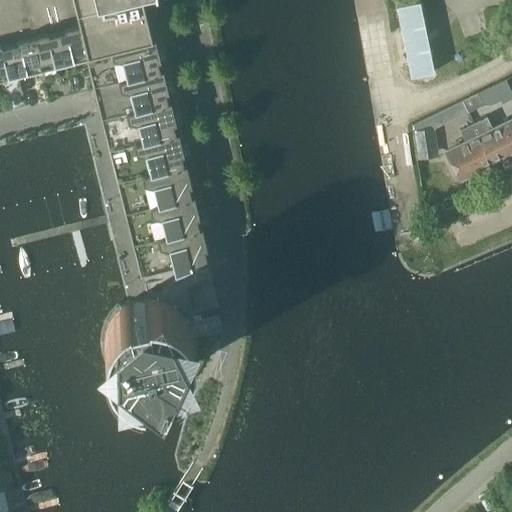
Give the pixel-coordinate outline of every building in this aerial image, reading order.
[(25,0),(0,0),(0,46),(12,43),(35,38),(25,0)] [(72,0),(25,0),(35,38),(58,32),(79,27),(72,0)] [(214,291),(141,0),(72,0),(79,27),(85,54),(85,55),(86,57),(93,86),(94,90),(101,117),(109,149),(117,180),(124,212),(132,243),(140,276),(143,275),(148,296),(129,300),(128,300),(127,301),(126,302),(124,303),(122,304),(121,305),(119,307),(118,308),(116,310),(115,311),(114,313),(112,314),(111,316),(110,318),(109,319),(108,321),(107,323),(107,325),(106,327),(106,329),(105,331),(105,333),(104,335),(104,337),(104,339),(104,341),(104,343),(104,345),(105,347),(105,349),(105,351),(106,352),(106,354),(107,356),(108,358),(109,360),(110,362),(111,363),(112,365),(113,367),(114,368),(115,370),(117,371),(118,373),(120,374),(121,375),(123,376),(124,377),(126,378),(128,379),(129,380),(131,381),(133,382),(135,382),(137,383),(139,383),(141,384),(143,384),(145,384),(146,384),(148,384),(150,384),(152,384),(154,384),(156,384),(158,383),(160,383),(162,382),(164,382),(166,381),(167,380),(169,379),(171,378),(173,377),(174,376),(178,373),(179,372),(181,370),(182,369),(183,367),(185,366),(186,364),(187,362),(188,360),(189,359),(190,357),(190,355),(191,353),(192,351),(192,349),(192,347),(193,345),(193,343),(193,341),(193,339),(193,337),(224,329),(218,307),(217,307),(214,291)] [(85,54),(79,27),(58,32),(65,60),(72,58),(73,60),(86,57),(85,54)] [(58,32),(35,38),(42,67),(56,64),(56,62),(65,60),(58,32)] [(42,67),(35,38),(12,43),(19,72),(26,70),(26,71),(42,67)] [(12,43),(0,46),(0,77),(9,76),(9,74),(19,72),(12,43)] [(511,93),(505,79),(478,92),(484,103),(490,104),(501,99),(503,102),(511,97),(511,93)] [(478,92),(463,99),(468,111),(484,103),(478,92)] [(412,124),(411,125),(416,155),(437,152),(433,129),(465,114),(459,101),(423,119),(412,124)] [(473,122),(491,159),(504,153),(505,156),(511,152),(511,118),(492,127),(487,115),(473,122)] [(491,159),(473,122),(459,129),(465,141),(446,150),(460,178),(480,168),(478,165),(491,159)]
